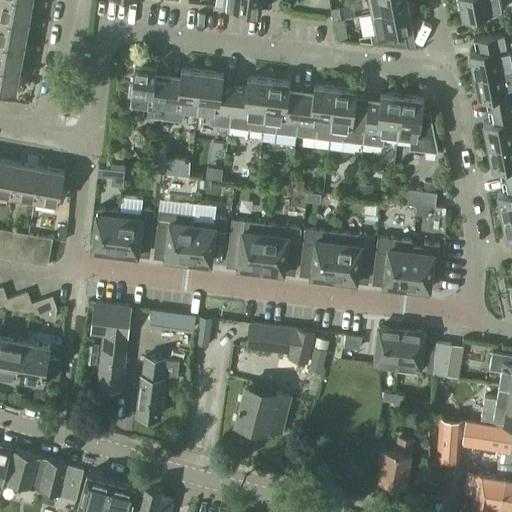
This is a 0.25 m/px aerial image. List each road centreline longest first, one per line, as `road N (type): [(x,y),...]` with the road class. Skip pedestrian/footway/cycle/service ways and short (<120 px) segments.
road 1 (residential): [(89,139),(104,28),(450,70)]
road 2 (residential): [(477,318),(69,265)]
road 3 (tertiary): [(330,511),(0,417)]
road 4 (residential): [(477,318),(450,70)]
road 5 (residential): [(46,130),(67,0)]
road 6 (residential): [(69,265),(89,139)]
